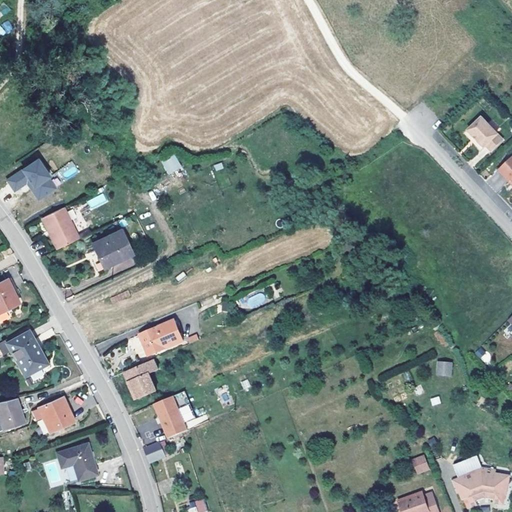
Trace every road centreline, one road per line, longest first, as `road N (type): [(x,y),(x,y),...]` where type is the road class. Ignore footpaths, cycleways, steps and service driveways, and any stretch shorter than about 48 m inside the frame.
road 1 (residential): [(55,310),(131,449),(150,511)]
road 2 (unclassified): [(55,310),(170,251),(149,197),(175,178)]
road 3 (track): [(307,0),(343,64),(407,122)]
road 4 (residential): [(511,234),(407,122)]
